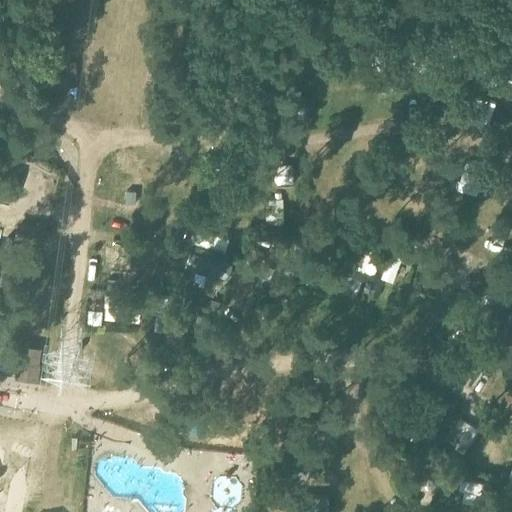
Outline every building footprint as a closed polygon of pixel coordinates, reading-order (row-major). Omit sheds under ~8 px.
[(0,158),(0,194),(13,198),(21,164),(0,158)] [(275,163),(275,176),(292,177),(293,163),(275,163)] [(151,237),(161,214),(151,210),(153,206),(144,202),(142,208),(145,210),(136,230),(151,237)] [(14,236),(41,244),(46,230),(19,221),(14,236)] [(186,225),(181,239),(222,253),(227,239),(186,225)] [(0,264),(8,231),(0,228),(0,264)] [(346,244),(333,287),(346,291),(359,248),(346,244)] [(393,244),(380,277),(391,282),(400,260),(403,252),(404,249),(393,244)] [(294,245),(278,281),(288,286),(304,250),(294,245)] [(249,249),(235,286),(249,291),(263,254),(249,249)] [(38,251),(37,266),(54,266),(54,252),(38,251)] [(189,253),(184,267),(226,280),(231,266),(189,253)] [(411,265),(412,286),(424,286),(423,264),(411,265)] [(47,275),(48,281),(39,281),(40,302),(59,302),(58,275),(47,275)] [(492,276),(472,300),(481,308),(501,283),(492,276)] [(82,285),(80,303),(97,306),(99,288),(82,285)] [(104,295),(103,306),(119,308),(133,309),(139,310),(140,298),(104,295)] [(156,296),(151,330),(164,332),(169,298),(156,296)] [(197,315),(185,346),(196,350),(208,320),(197,315)] [(478,329),(453,367),(466,375),(490,337),(478,329)] [(502,360),(508,348),(497,343),(491,356),(502,360)] [(33,377),(34,346),(16,345),(15,376),(33,377)] [(284,391),(283,407),(321,408),(321,392),(284,391)] [(398,391),(387,430),(401,434),(412,395),(398,391)] [(434,401),(423,434),(434,438),(445,405),(434,401)] [(293,420),(293,436),(331,437),(331,421),(293,420)] [(453,445),(453,446),(462,452),(478,429),(469,423),(462,432),(453,445)] [(206,445),(207,426),(178,425),(177,444),(206,445)] [(493,454),(505,460),(511,446),(511,439),(503,435),(493,454)] [(413,456),(409,470),(447,481),(451,466),(413,456)] [(280,461),(280,476),(317,477),(317,461),(280,461)] [(341,476),(347,496),(357,493),(351,473),(341,476)] [(460,478),(458,490),(464,491),(479,493),(488,495),(491,483),(460,478)] [(292,496),(291,511),(328,511),(328,497),(292,496)]
